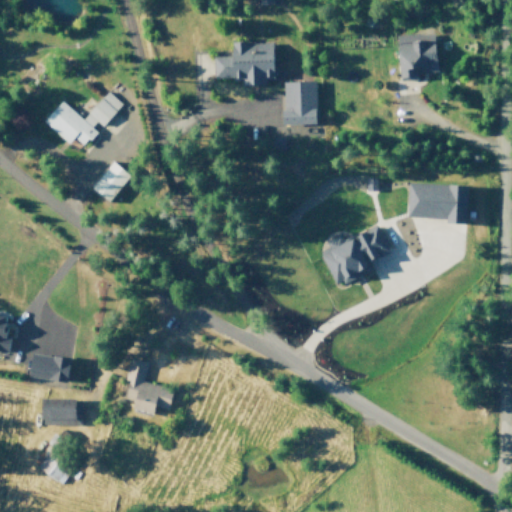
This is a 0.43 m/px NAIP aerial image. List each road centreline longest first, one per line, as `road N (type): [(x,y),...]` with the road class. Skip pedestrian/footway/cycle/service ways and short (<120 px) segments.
road 1 (residential): [(0,169),(190,313),(489,484)]
road 2 (residential): [(499,511),(489,484),(502,449),(502,0)]
road 3 (residential): [(279,359),(211,260),(179,191),(123,0)]
road 4 (residential): [(292,367),(325,328),(445,259),(450,231)]
